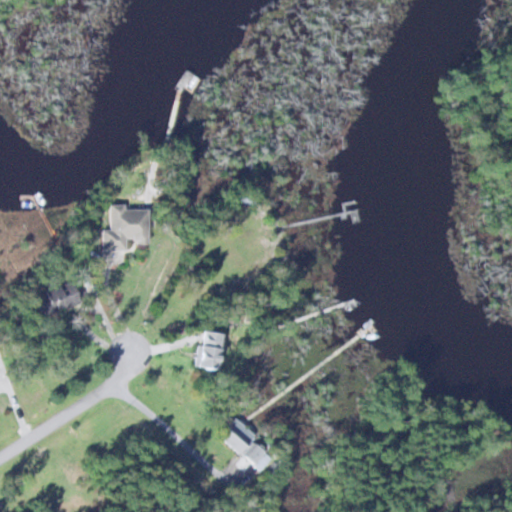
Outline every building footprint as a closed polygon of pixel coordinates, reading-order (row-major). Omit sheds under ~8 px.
[(125,209),(125,204),(109,204),(110,229),(102,229),(102,250),(127,250),(127,241),(146,240),(146,208),(125,209)] [(34,298),(43,318),(81,301),(72,280),(34,298)] [(222,334),(203,331),(197,367),(216,370),(222,334)] [(218,435),(237,454),(254,437),(235,418),(218,435)] [(259,470),(270,457),(253,443),(242,456),(259,470)]
